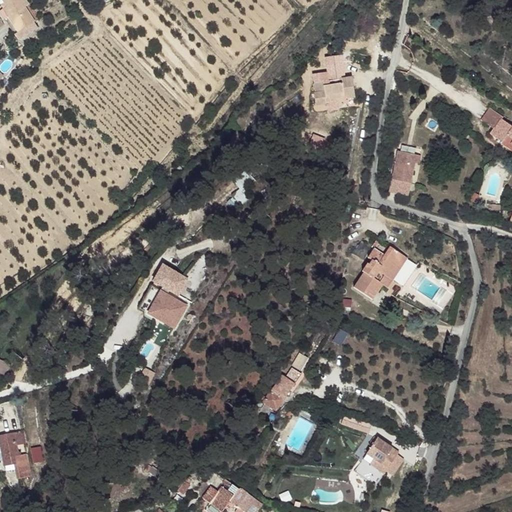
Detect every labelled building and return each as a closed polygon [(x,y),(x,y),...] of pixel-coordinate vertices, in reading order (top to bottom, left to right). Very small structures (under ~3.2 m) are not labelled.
[(28,1),(27,0),(5,0),(8,3),(0,7),(7,19),(27,5),(24,2),(28,1)] [(35,19),(27,5),(7,19),(13,31),(35,19)] [(342,69),(326,71),(328,86),(322,87),(323,93),(313,94),(315,106),(325,105),(324,100),(338,98),(352,95),(353,94),(351,80),(350,76),(343,77),(342,69)] [(338,104),(338,98),(324,100),(325,105),(325,106),(338,104)] [(503,116),(492,108),(482,120),(493,129),(501,119),(503,116)] [(511,126),(501,119),(493,129),(490,134),(500,142),(511,126)] [(511,125),(511,126),(500,142),(506,146),(510,141),(511,142),(511,125)] [(416,152),(397,147),(390,176),(408,181),(413,160),(416,152)] [(228,194),(234,205),(250,197),(244,186),(252,182),(245,169),(232,176),(238,188),(228,194)] [(300,193),(294,191),(290,203),(296,205),(300,193)] [(401,253),(389,245),(383,252),(373,246),(368,253),(372,257),(369,262),(367,260),(362,268),(364,270),(353,285),(372,298),(382,282),(380,281),(385,274),(388,276),(398,262),(396,260),(401,253)] [(405,256),(401,253),(396,260),(398,262),(388,276),(385,274),(380,281),(382,282),(386,285),(405,256)] [(177,299),(145,275),(129,295),(161,320),(177,299)] [(0,357),(0,382),(11,365),(0,357)] [(296,360),(291,357),(287,366),(291,368),(296,360)] [(274,381),(268,378),(261,389),(266,392),(274,381)] [(286,389),(274,381),(266,392),(262,397),(261,401),(273,409),(286,389)] [(0,435),(1,438),(0,438),(0,455),(3,454),(5,461),(15,459),(17,459),(15,451),(17,451),(13,428),(0,430),(0,435)] [(398,451),(377,435),(365,450),(373,457),(379,461),(375,467),(382,472),(398,451)] [(17,451),(15,451),(17,459),(15,459),(17,473),(31,471),(27,449),(17,451)] [(379,461),(373,457),(369,462),(375,467),(379,461)] [(150,463),(144,460),(140,467),(145,471),(150,463)] [(221,506),(229,497),(239,485),(232,479),(227,485),(223,482),(216,489),(211,485),(204,493),(221,506)] [(253,497),(239,485),(229,497),(235,502),(243,508),(250,500),(253,497)] [(232,505),(235,502),(229,497),(221,506),(222,508),(227,502),(232,505)] [(260,502),(253,497),(250,500),(257,506),(260,502)]
